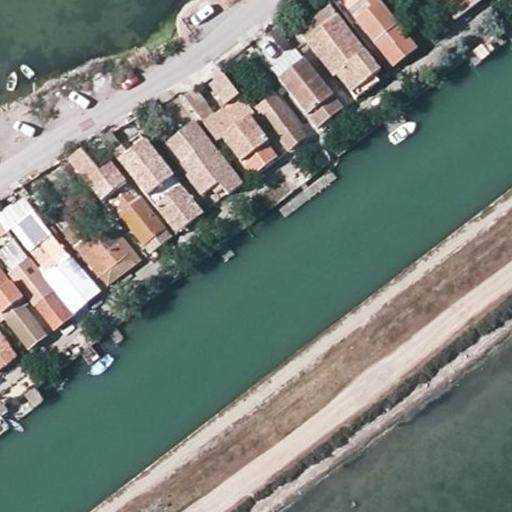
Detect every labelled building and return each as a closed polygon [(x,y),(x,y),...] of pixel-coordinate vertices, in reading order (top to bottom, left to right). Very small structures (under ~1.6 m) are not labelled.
[(395,68),(418,49),(379,0),(365,0),(372,8),(358,20),(395,68)] [(443,0),(457,19),(480,0),(443,0)] [(300,28),(308,38),(337,16),(328,5),(300,28)] [(377,73),(380,70),(337,16),(308,38),(336,75),(339,73),(357,96),(366,90),(362,84),(377,73)] [(293,85),(287,91),(318,129),(344,107),(337,99),(332,103),(299,64),(285,74),(293,85)] [(239,108),(247,101),(225,71),(216,77),(239,108)] [(382,78),(377,73),(362,84),(366,90),(382,78)] [(197,92),(186,99),(210,130),(215,126),(218,123),(197,92)] [(291,150),(307,138),(284,107),(276,96),(260,108),(291,150)] [(226,140),(229,137),(256,172),(278,156),(271,146),(272,145),(257,123),(261,121),(247,101),(239,108),(218,123),(215,126),(226,140)] [(188,135),(168,150),(187,175),(186,175),(203,195),(213,188),(220,182),(224,188),(229,195),(243,184),(220,153),(195,121),(183,129),(188,135)] [(163,145),(168,150),(188,135),(183,129),(163,145)] [(116,154),(125,147),(114,132),(104,140),(115,155),(116,154)] [(116,154),(171,225),(197,204),(149,141),(131,155),(125,147),(116,154)] [(82,148),(68,159),(118,220),(122,218),(144,245),(157,235),(165,246),(172,240),(165,231),(170,226),(165,220),(160,224),(110,162),(100,170),(82,148)] [(220,182),(213,188),(217,193),(224,188),(220,182)] [(35,214),(25,202),(3,220),(11,232),(12,231),(15,229),(35,214)] [(205,215),(197,204),(171,225),(179,235),(205,215)] [(84,240),(73,226),(78,220),(70,210),(56,220),(76,246),(84,240)] [(32,252),(43,245),(54,258),(39,270),(74,313),(98,291),(69,256),(35,214),(15,229),(32,252)] [(3,220),(0,221),(0,230),(5,237),(11,232),(3,220)] [(141,260),(118,231),(85,257),(100,277),(103,277),(109,285),(141,260)] [(16,245),(2,254),(16,271),(28,261),(16,245)] [(16,271),(13,274),(55,328),(74,313),(39,270),(34,263),(31,259),(28,261),(16,271)] [(28,308),(32,305),(0,263),(0,316),(1,318),(5,315),(13,326),(29,347),(38,341),(47,333),(28,308)] [(0,366),(18,353),(5,336),(0,330),(0,366)]
